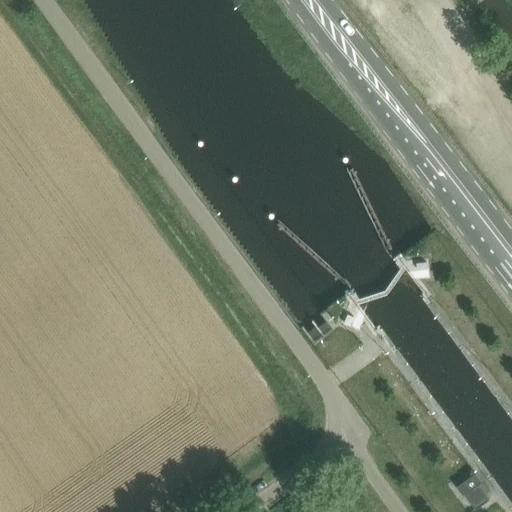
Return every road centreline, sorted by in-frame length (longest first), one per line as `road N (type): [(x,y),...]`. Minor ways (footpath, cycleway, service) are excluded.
road 1 (unclassified): [(343,440),(331,390),(40,0)]
road 2 (primary): [(373,78),(416,154),(511,284)]
road 3 (primary): [(511,241),(373,78)]
